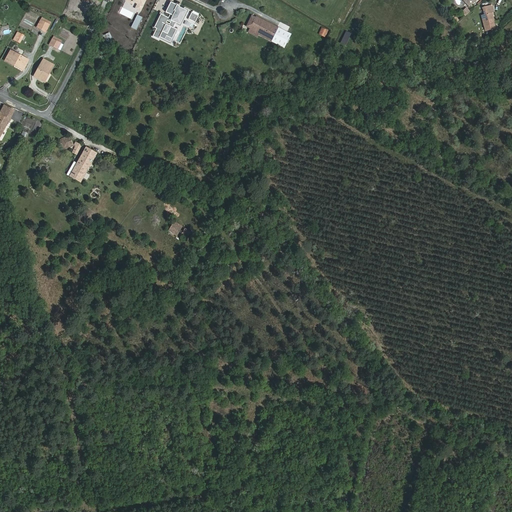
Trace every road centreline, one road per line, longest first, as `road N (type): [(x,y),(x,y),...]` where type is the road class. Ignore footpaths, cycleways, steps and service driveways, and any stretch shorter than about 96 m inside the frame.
road 1 (track): [(121,152),(202,205),(331,358),(402,411),(511,453)]
road 2 (residential): [(104,0),(46,113),(0,93)]
